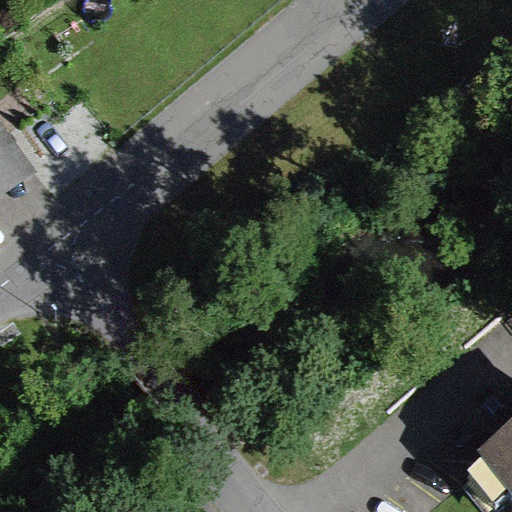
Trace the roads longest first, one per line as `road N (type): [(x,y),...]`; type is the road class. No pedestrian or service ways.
road 1 (residential): [(340,0),(47,246)]
road 2 (residential): [(256,511),(212,435),(47,246)]
